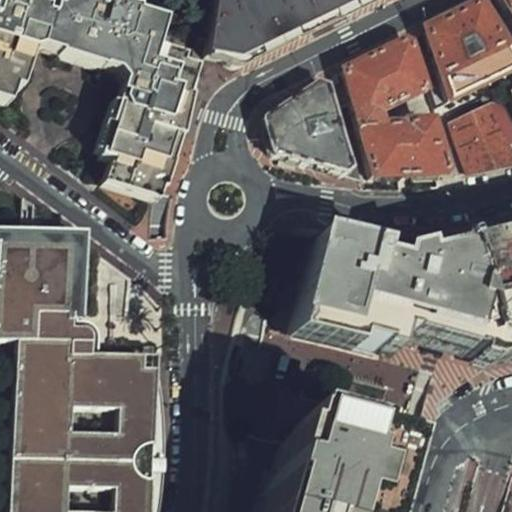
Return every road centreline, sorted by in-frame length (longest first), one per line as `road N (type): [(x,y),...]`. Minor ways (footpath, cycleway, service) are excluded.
road 1 (residential): [(196,266),(184,511)]
road 2 (residential): [(437,0),(245,94),(228,116)]
road 3 (residential): [(323,198),(384,207),(477,200),(511,189)]
